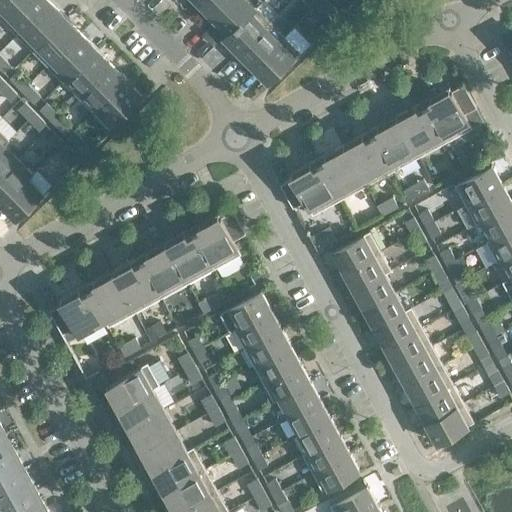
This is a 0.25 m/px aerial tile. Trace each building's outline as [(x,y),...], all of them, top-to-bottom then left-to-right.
[(20,0),(0,0),(0,16),(2,18),(20,0)] [(50,2),(48,0),(20,0),(2,18),(17,34),(50,2)] [(233,0),(203,0),(200,4),(214,18),(233,0)] [(233,0),(214,18),(228,32),(223,36),(224,37),(255,7),(254,6),(247,0),(233,0)] [(335,7),(327,0),(320,0),(317,3),(328,14),(335,7)] [(65,17),(50,2),(17,34),(32,49),(65,17)] [(270,21),(255,7),(224,37),(239,52),(270,21)] [(80,33),(65,17),(32,49),(48,65),(80,33)] [(284,36),(270,21),(239,52),(253,66),(284,36)] [(95,48),(80,33),(48,65),(63,80),(95,48)] [(299,51),(284,36),(253,66),(268,82),(299,51)] [(111,64),(95,48),(63,80),(78,96),(111,64)] [(10,65),(0,54),(0,67),(4,71),(10,65)] [(126,79),(111,64),(78,96),(93,111),(126,79)] [(17,71),(10,78),(22,90),(29,83),(17,71)] [(142,95),(126,79),(93,111),(109,127),(142,95)] [(17,94),(7,83),(0,89),(11,100),(17,94)] [(41,96),(29,83),(22,90),(34,102),(41,96)] [(476,107),(464,83),(452,90),(449,86),(422,101),(445,142),(472,127),(464,113),(476,107)] [(35,112),(25,101),(18,108),(29,119),(35,112)] [(445,142),(422,101),(396,115),(419,156),(445,142)] [(47,102),(40,109),(52,121),(59,114),(47,102)] [(46,123),(35,112),(29,119),(39,129),(46,123)] [(71,127),(59,114),(52,121),(64,133),(71,127)] [(419,156),(396,115),(370,129),(392,171),(419,156)] [(392,171),(370,129),(343,144),(366,185),(392,171)] [(0,146),(8,139),(0,130),(0,146)] [(74,130),(67,136),(80,149),(86,142),(74,130)] [(64,141),(53,131),(47,137),(57,148),(64,141)] [(9,140),(8,139),(0,146),(0,175),(18,158),(5,144),(9,140)] [(74,152),(64,141),(57,148),(68,158),(74,152)] [(366,185),(343,144),(317,158),(340,199),(366,185)] [(32,172),(18,158),(0,175),(0,201),(1,203),(32,172)] [(340,199),(317,158),(290,173),(292,177),(280,184),(293,207),(305,200),(313,214),(340,199)] [(454,184),(465,204),(502,183),(491,164),(454,184)] [(33,173),(32,172),(1,203),(16,218),(42,193),(28,178),(33,173)] [(511,202),(511,201),(502,183),(465,204),(476,223),(511,202)] [(391,196),(376,204),(382,215),(397,207),(391,196)] [(511,227),(511,202),(476,223),(482,220),(492,237),(485,241),(486,241),(511,227)] [(428,209),(419,214),(426,225),(434,220),(428,209)] [(219,212),(192,227),(214,268),(241,253),(234,239),(245,233),(233,210),(221,216),(219,212)] [(420,228),(413,217),(405,221),(411,233),(420,228)] [(441,232),(434,220),(426,225),(432,237),(441,232)] [(329,225),(310,236),(317,249),(337,239),(329,225)] [(214,268),(192,227),(165,241),(188,282),(214,268)] [(511,251),(511,227),(486,241),(496,260),(511,251)] [(427,240),(420,228),(411,233),(418,245),(427,240)] [(333,250),(344,270),(381,250),(370,230),(333,250)] [(188,282),(165,241),(139,256),(161,297),(188,282)] [(449,247),(440,251),(446,263),(455,258),(449,247)] [(391,269),(381,250),(344,270),(354,289),(391,269)] [(511,276),(511,251),(496,260),(507,279),(511,276)] [(441,266),(435,254),(426,259),(432,271),(441,266)] [(161,297),(139,256),(113,270),(135,311),(161,297)] [(462,270),(455,258),(446,263),(453,275),(462,270)] [(261,265),(250,271),(256,282),(268,276),(261,265)] [(447,278),(441,266),(432,271),(438,283),(447,278)] [(391,270),(391,269),(354,289),(364,308),(395,291),(385,273),(391,270)] [(135,311),(113,270),(86,284),(105,319),(109,326),(135,311)] [(105,319),(86,284),(59,299),(61,303),(50,310),(62,333),(74,326),(78,334),(105,319)] [(469,285),(461,289),(467,301),(476,296),(469,285)] [(230,331),(234,329),(271,308),(261,290),(219,312),(230,331)] [(405,309),(395,291),(364,308),(375,327),(412,307),(411,306),(405,309)] [(462,304),(455,292),(446,297),(453,309),(462,304)] [(214,294),(199,302),(204,312),(219,303),(214,294)] [(482,308),(476,296),(467,301),(474,313),(482,308)] [(468,316),(462,304),(453,309),(459,320),(468,316)] [(422,326),(412,307),(375,327),(385,346),(422,326)] [(281,326),(271,308),(234,329),(244,347),(281,326)] [(181,313),(173,318),(177,326),(186,322),(181,313)] [(146,329),(152,340),(165,332),(159,322),(146,329)] [(490,322),(481,327),(488,339),(497,334),(490,322)] [(291,344),(281,326),(244,347),(253,364),(291,344)] [(432,345),(422,326),(385,346),(395,365),(432,345)] [(482,342),(476,330),(467,335),(474,347),(482,342)] [(503,346),(497,334),(488,339),(494,351),(503,346)] [(197,335),(188,340),(194,350),(203,346),(197,335)] [(135,338),(120,346),(125,355),(140,347),(135,338)] [(489,354),(482,342),(474,347),(480,358),(489,354)] [(300,362),(291,344),(253,364),(263,382),(300,362)] [(443,364),(432,345),(395,365),(406,384),(443,364)] [(209,356),(203,346),(194,350),(200,361),(209,356)] [(195,364),(188,351),(178,357),(185,370),(195,364)] [(511,362),(511,360),(502,365),(508,377),(511,374),(511,362)] [(118,406),(159,384),(147,362),(106,385),(114,399),(118,397),(122,403),(118,406)] [(310,380),(300,362),(263,382),(273,400),(310,380)] [(202,377),(195,364),(185,370),(193,383),(202,377)] [(453,382),(443,364),(406,384),(416,403),(453,382)] [(503,380),(497,368),(488,373),(494,385),(503,380)] [(217,371),(208,375),(214,386),(223,381),(217,371)] [(320,398),(310,380),(273,400),(274,401),(280,398),(289,415),(320,398)] [(510,391),(503,380),(494,385),(501,396),(510,391)] [(229,392),(223,381),(214,386),(220,397),(229,392)] [(464,401),(453,382),(416,403),(426,422),(464,401)] [(160,385),(159,384),(118,406),(125,420),(130,418),(133,424),(129,427),(130,427),(165,408),(154,388),(160,385)] [(218,406),(211,393),(201,399),(208,412),(218,406)] [(330,416),(320,398),(289,415),(299,433),(330,416)] [(474,421),(464,401),(426,422),(437,441),(474,421)] [(225,420),(218,406),(208,412),(216,425),(225,420)] [(236,406),(227,411),(233,422),(242,417),(236,406)] [(176,429),(165,408),(130,427),(137,441),(141,439),(145,445),(141,448),(176,429)] [(340,434),(330,416),(299,433),(308,450),(302,453),(302,454),(340,434)] [(248,428),(242,417),(233,422),(239,433),(248,428)] [(187,450),(176,429),(141,448),(149,462),(153,460),(156,466),(152,469),(153,470),(194,447),(194,446),(187,450)] [(0,458),(15,450),(4,431),(0,433),(0,458)] [(349,452),(340,434),(302,454),(312,472),(349,452)] [(241,449),(234,435),(224,441),(231,454),(241,449)] [(256,442),(247,447),(253,458),(262,453),(256,442)] [(205,468),(194,447),(153,470),(160,483),(164,481),(168,488),(164,490),(164,491),(205,468)] [(248,462),(241,449),(231,454),(239,467),(248,462)] [(0,483),(25,469),(15,450),(0,458),(0,483)] [(360,470),(349,452),(312,472),(322,491),(360,470)] [(268,464),(262,453),(253,458),(259,469),(268,464)] [(217,489),(205,468),(164,491),(172,504),(176,502),(179,509),(175,511),(176,511),(217,489)] [(0,507),(36,488),(25,469),(0,483),(0,507)] [(264,491),(257,478),(247,483),(254,496),(264,491)] [(275,478),(267,483),(272,494),(281,489),(275,478)] [(330,504),(334,511),(362,511),(378,504),(367,484),(330,504)] [(37,511),(46,507),(36,488),(0,507),(0,509),(1,511),(37,511)] [(225,511),(229,510),(217,489),(176,511),(175,511),(225,511)] [(287,500),(281,489),(272,494),(278,504),(287,500)] [(271,504),(264,491),(254,496),(262,509),(271,504)]
